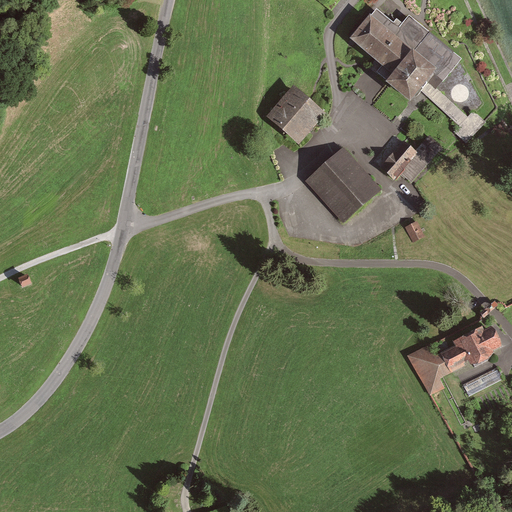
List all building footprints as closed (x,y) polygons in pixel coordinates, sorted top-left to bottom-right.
[(339,0),(317,0),(331,11),(339,0)] [(432,73),(368,19),(347,43),(386,76),(380,84),(405,105),(432,73)] [(321,115),(290,88),(268,114),(299,141),(321,115)] [(486,121),(474,111),(469,117),(452,102),(445,110),(462,124),(454,132),(467,143),(486,121)] [(402,140),(381,167),(394,179),(417,151),(402,140)] [(380,192),(341,149),(308,179),(347,222),(380,192)] [(416,222),(406,227),(414,242),(424,237),(416,222)] [(27,274),(18,277),(22,287),(32,282),(27,274)] [(410,353),(431,395),(446,387),(440,375),(504,343),(491,316),(452,336),(455,343),(435,353),(430,343),(410,353)] [(472,396),(501,380),(497,371),(467,388),(472,396)]
